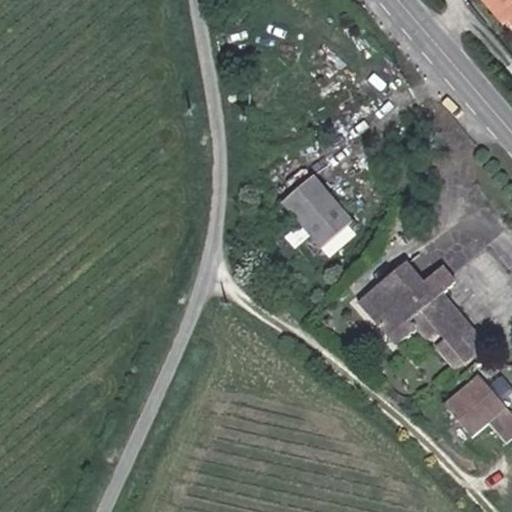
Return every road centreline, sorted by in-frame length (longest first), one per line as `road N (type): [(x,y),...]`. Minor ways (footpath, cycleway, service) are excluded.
road 1 (unclassified): [(196,0),(220,121),(220,197),(204,288),(106,511)]
road 2 (unknown): [(204,288),(298,342),(482,511)]
road 3 (unknown): [(483,97),(454,192),(477,264),(511,286)]
road 4 (primary): [(399,0),(511,130)]
